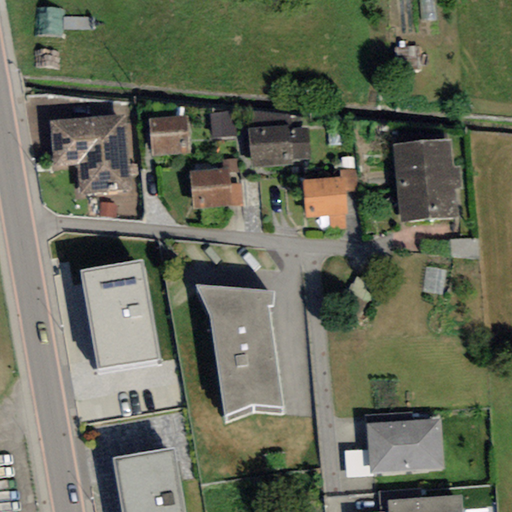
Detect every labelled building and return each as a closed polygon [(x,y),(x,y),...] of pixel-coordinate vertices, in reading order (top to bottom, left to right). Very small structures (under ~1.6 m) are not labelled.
[(233,139),(231,115),(209,116),(211,140),(233,139)] [(187,119),(149,122),(152,159),(190,156),(187,119)] [(124,120),(47,125),(51,169),(75,167),(80,198),(130,194),(124,120)] [(248,133),(252,171),(309,166),(305,128),(248,133)] [(450,143),(394,149),(402,227),(458,221),(450,143)] [(221,172),(189,175),(193,212),(242,207),(237,161),(220,162),(221,172)] [(355,171),(343,172),(345,194),(357,193),(355,171)] [(302,185),(306,222),(328,219),(344,218),(346,218),(342,180),(302,185)] [(345,231),(344,218),(328,219),(329,232),(345,231)] [(144,267),(82,277),(98,376),(161,366),(144,267)] [(209,323),(225,425),(253,413),(282,415),(267,314),(271,313),(273,301),(196,295),(209,323)] [(439,422),(367,428),(371,478),(443,473),(439,422)] [(183,511),(174,455),(114,466),(122,511),(183,511)] [(461,511),(461,499),(388,505),(388,511),(461,511)]
